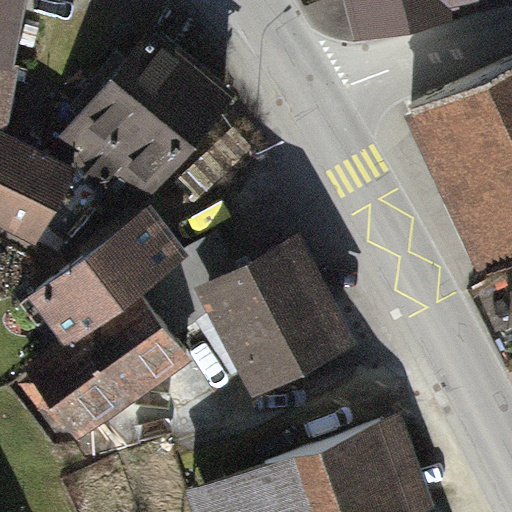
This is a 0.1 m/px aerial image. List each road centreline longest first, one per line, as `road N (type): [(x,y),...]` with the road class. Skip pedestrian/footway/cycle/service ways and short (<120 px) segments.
road 1 (primary): [(313,99),(511,455)]
road 2 (residential): [(313,99),(511,33)]
